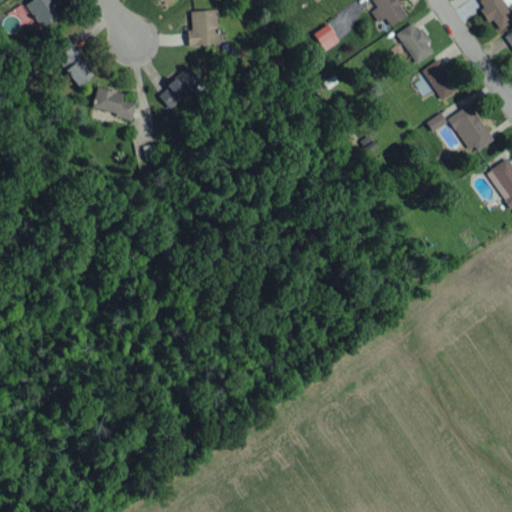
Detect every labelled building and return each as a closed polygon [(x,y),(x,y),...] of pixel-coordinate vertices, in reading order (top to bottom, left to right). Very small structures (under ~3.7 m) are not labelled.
[(39,27),(56,16),(47,2),(51,0),(23,0),(22,1),(39,27)] [(371,0),(375,6),(369,10),(377,21),(383,17),(388,25),(405,14),(395,0),(371,0)] [(479,9),(486,22),(491,19),(497,29),(511,19),(511,14),(509,9),(511,6),(511,0),(478,0),(483,7),(479,9)] [(189,10),(190,29),(186,29),(186,44),(217,43),(216,9),(189,10)] [(434,49),(419,27),(416,29),(410,21),(394,32),(415,62),(434,49)] [(338,40),(326,23),(311,32),(323,50),(338,40)] [(511,49),(511,28),(503,35),(511,49)] [(50,51),(77,86),(94,73),(81,56),(80,57),(66,39),(50,51)] [(455,90),(438,58),(421,67),(438,99),(455,90)] [(155,92),(167,107),(198,81),(187,67),(155,92)] [(130,117),(134,102),(119,98),(121,91),(96,85),(90,107),(130,117)] [(446,117),(470,153),(491,139),(467,103),(446,117)] [(431,130),(445,121),(439,111),(424,121),(431,130)] [(511,204),(511,166),(506,157),(484,170),(507,208),(511,204)] [(420,197),(430,192),(419,172),(409,178),(420,197)]
